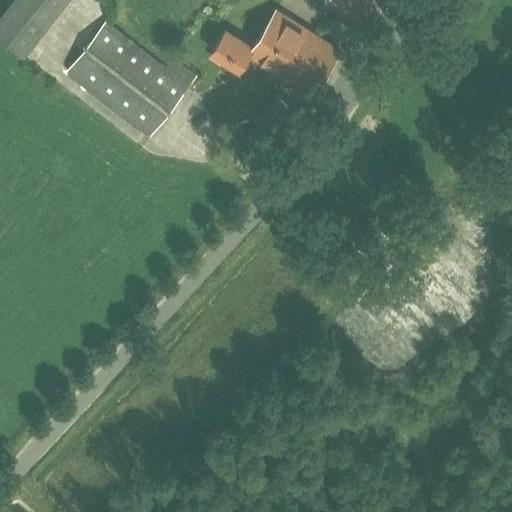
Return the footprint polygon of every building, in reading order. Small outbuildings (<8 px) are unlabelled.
[(13,0),(0,18),(0,37),(26,56),(67,0),(13,0)] [(344,0),(339,10),(368,28),(384,0),(344,0)] [(253,55),(314,94),(343,50),(277,8),(254,44),(249,52),(253,55)] [(151,134),(197,75),(173,56),(165,66),(106,20),(67,69),(151,134)] [(244,69),(253,55),(249,52),(254,44),(227,27),(213,48),(244,69)] [(278,152),(306,111),(279,93),(251,134),(278,152)]
